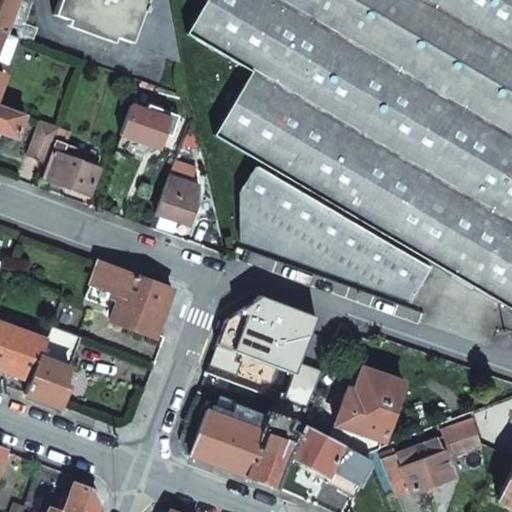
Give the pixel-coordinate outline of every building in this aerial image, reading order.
[(0,0),(0,32),(4,34),(18,39),(31,43),(36,29),(23,24),(31,0),(0,0)] [(166,0),(58,0),(52,15),(178,62),(166,0)] [(511,0),(205,0),(186,33),(251,73),(213,137),(260,163),(256,167),(238,193),(240,240),(410,300),(428,268),(408,256),(410,251),(511,309),(511,0)] [(4,34),(0,32),(0,88),(5,76),(0,74),(0,62),(8,66),(18,39),(4,34)] [(147,113),(133,107),(122,135),(160,150),(167,129),(174,132),(179,119),(164,113),(169,101),(154,96),(147,113)] [(0,106),(0,132),(1,133),(16,139),(24,115),(0,106)] [(38,121),(26,155),(46,162),(59,128),(38,121)] [(195,121),(190,122),(181,147),(201,145),(195,121)] [(100,157),(55,141),(42,178),(88,195),(99,167),(97,166),(100,157)] [(199,188),(170,177),(156,214),(189,226),(197,203),(196,203),(199,188)] [(97,263),(85,298),(108,307),(113,294),(112,294),(121,271),(109,267),(97,263)] [(156,330),(171,289),(121,271),(112,294),(113,294),(118,296),(109,321),(154,337),(156,330)] [(274,397),(284,400),(308,330),(313,316),(259,296),(225,320),(206,372),(274,397)] [(45,341),(0,324),(0,370),(30,381),(45,341)] [(80,337),(51,326),(45,341),(30,381),(26,395),(58,408),(67,386),(62,385),(80,337)] [(402,382),(361,368),(353,391),(346,389),(333,424),(382,440),(402,382)] [(236,404),(220,399),(216,410),(232,416),(231,421),(206,411),(196,439),(181,433),(180,437),(179,440),(185,454),(262,483),(275,488),(285,457),(294,427),(296,428),(298,422),(305,408),(284,400),(274,397),(267,418),(235,407),(236,404)] [(447,442),(474,431),(469,418),(439,430),(444,443),(447,442)] [(298,422),(296,428),(294,427),(285,457),(325,479),(326,475),(355,491),(370,463),(368,459),(298,422)] [(452,455),(480,445),(474,431),(447,442),(452,455)] [(511,436),(499,431),(491,448),(511,457),(511,436)] [(436,438),(381,459),(391,484),(403,479),(407,489),(408,492),(451,476),(436,438)] [(511,466),(496,500),(511,507),(511,466)] [(394,494),(407,489),(403,479),(391,484),(394,494)] [(56,511),(47,508),(46,511),(93,511),(97,504),(90,490),(72,483),(61,511),(56,511)]
